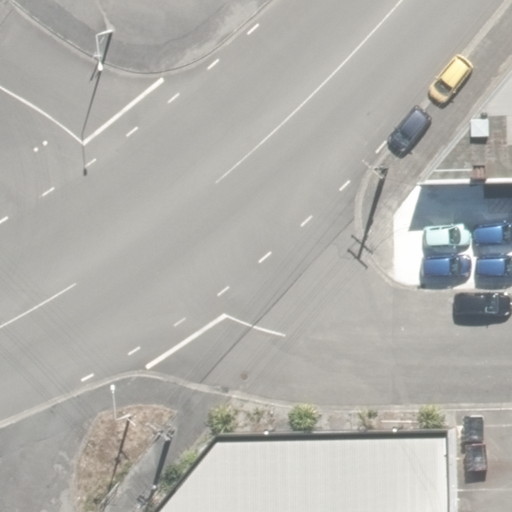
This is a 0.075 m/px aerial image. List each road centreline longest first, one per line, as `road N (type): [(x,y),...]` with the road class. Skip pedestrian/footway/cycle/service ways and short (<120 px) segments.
road 1 (residential): [(511,348),(353,351),(256,323),(216,294),(151,217)]
road 2 (tertiary): [(151,217),(263,138),(402,0)]
road 3 (unclassified): [(0,84),(76,140),(151,217)]
road 4 (tertiary): [(0,306),(151,217)]
